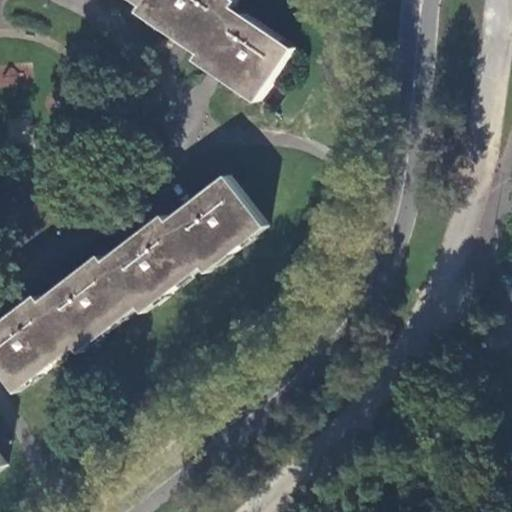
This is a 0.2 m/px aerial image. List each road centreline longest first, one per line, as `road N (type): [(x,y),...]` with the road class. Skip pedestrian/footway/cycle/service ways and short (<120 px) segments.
road 1 (secondary): [(418,59),(403,212),(363,304),(312,366),(134,511)]
road 2 (residential): [(72,0),(109,19),(167,68),(190,129),(186,158),(155,198),(28,264),(0,288)]
